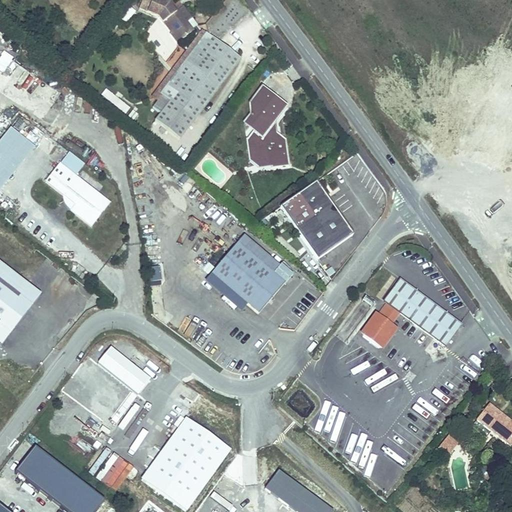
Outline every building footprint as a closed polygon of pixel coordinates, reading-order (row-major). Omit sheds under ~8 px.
[(141,0),(139,7),(147,9),(145,15),(157,19),(160,24),(161,23),(177,43),(193,31),(192,29),(186,22),(191,19),(191,18),(183,7),(178,11),(170,1),(168,0),(141,0)] [(191,19),(186,22),(192,29),(196,26),(191,19)] [(204,33),(158,95),(160,97),(151,109),(158,115),(153,122),(179,142),(240,61),(204,33)] [(2,51),(0,55),(0,69),(4,72),(12,55),(2,51)] [(5,71),(25,84),(32,74),(11,61),(5,71)] [(105,89),(101,95),(124,113),(128,107),(105,89)] [(250,134),(244,142),(247,163),(258,172),(288,168),(284,141),(276,135),(275,123),(286,108),(260,89),(246,107),(247,117),(240,126),(250,134)] [(0,187),(34,146),(11,127),(0,140),(0,187)] [(68,152),(59,164),(75,176),(84,164),(68,152)] [(59,164),(45,183),(62,196),(75,205),(70,211),(92,227),(110,203),(75,176),(59,164)] [(352,235),(316,183),(280,208),(316,260),(352,235)] [(70,211),(75,205),(62,196),(62,197),(63,199),(63,202),(65,204),(67,207),(70,211)] [(244,236),(237,243),(273,273),(279,266),(244,236)] [(273,273),(237,243),(211,274),(247,304),(258,314),(284,283),(273,273)] [(41,295),(0,263),(0,345),(1,346),(41,295)] [(156,272),(145,274),(147,287),(158,286),(156,272)] [(247,304),(211,274),(204,283),(240,313),(247,304)] [(399,280),(383,302),(386,304),(378,316),(374,313),(359,334),(381,350),(397,330),(391,325),(399,314),(445,348),(462,326),(399,280)] [(150,379),(110,348),(98,364),(137,395),(150,379)] [(95,363),(90,368),(105,381),(110,376),(95,363)] [(80,420),(106,439),(120,419),(95,400),(80,420)] [(511,446),(511,423),(488,405),(476,421),(511,448),(511,446)] [(183,511),(185,511),(230,451),(186,419),(141,481),(183,511)] [(458,444),(448,436),(438,448),(448,456),(458,444)] [(92,476),(110,452),(101,445),(83,469),(92,476)] [(16,473),(67,511),(95,511),(105,500),(35,447),(16,473)] [(114,455),(96,478),(114,492),(132,468),(114,455)] [(333,511),(334,511),(277,471),(264,489),(295,511),(333,511)]
